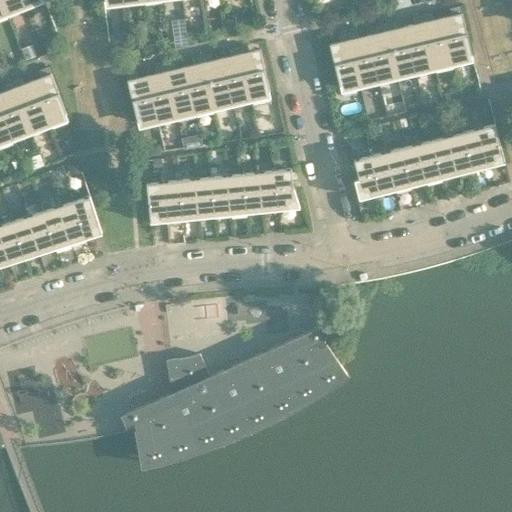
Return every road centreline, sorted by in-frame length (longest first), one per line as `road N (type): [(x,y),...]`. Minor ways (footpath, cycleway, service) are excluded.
road 1 (residential): [(342,256),(137,275),(0,315)]
road 2 (residential): [(342,256),(281,0)]
road 3 (residential): [(511,211),(342,256)]
